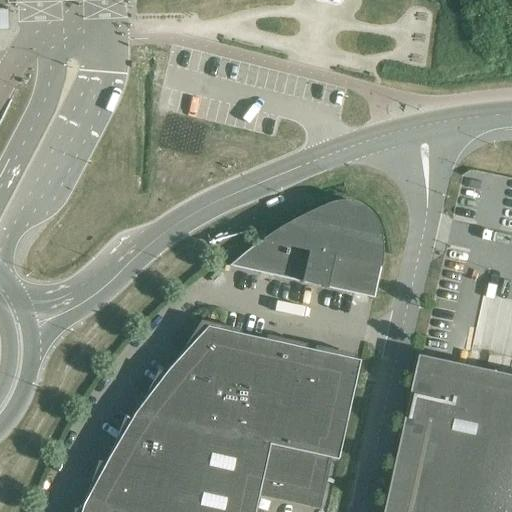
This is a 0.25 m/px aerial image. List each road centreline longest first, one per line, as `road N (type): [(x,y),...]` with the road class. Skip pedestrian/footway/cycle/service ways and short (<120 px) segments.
road 1 (unclassified): [(27,324),(88,299),(151,243),(217,201),(385,137)]
road 2 (unclassified): [(361,511),(427,210)]
road 3 (secondary): [(0,259),(72,136),(95,71),(73,39)]
road 4 (secondary): [(73,39),(54,62),(42,106),(0,189)]
